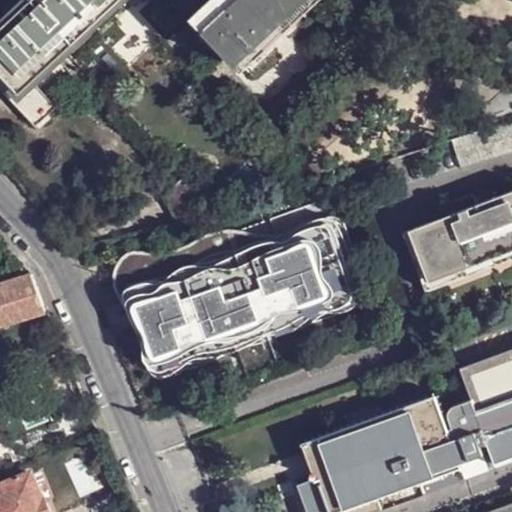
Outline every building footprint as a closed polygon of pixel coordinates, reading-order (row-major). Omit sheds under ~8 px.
[(16,16),(0,30),(0,71),(21,95),(35,83),(67,53),(123,0),(33,0),(27,6),(22,1),(11,11),(16,16)] [(4,0),(3,1),(11,11),(22,1),(23,0),(4,0)] [(132,0),(123,0),(67,53),(71,57),(132,0)] [(242,66),(311,0),(213,0),(196,16),(242,66)] [(321,0),(311,0),(242,66),(246,71),(321,0)] [(0,21),(0,30),(16,16),(11,11),(0,21)] [(189,33),(174,48),(185,60),(200,46),(189,33)] [(35,83),(38,87),(71,57),(67,53),(35,83)] [(21,95),(0,71),(0,87),(37,128),(58,109),(38,87),(35,83),(21,95)] [(511,83),(485,108),(497,121),(511,116),(511,83)] [(511,120),(455,139),(464,163),(511,147),(511,120)] [(295,135),(293,137),(298,142),(292,148),(304,160),(311,152),(295,135)] [(298,142),(293,137),(280,150),(281,151),(282,150),(297,167),(312,153),(311,152),(304,160),(292,148),(298,142)] [(166,201),(187,226),(188,225),(215,217),(185,183),(166,201)] [(511,245),(511,187),(479,202),(476,196),(453,204),(456,211),(418,227),(437,276),(511,245)] [(121,264),(126,278),(132,276),(134,282),(139,296),(180,281),(185,295),(159,305),(165,320),(150,326),(163,362),(214,344),(267,324),(296,314),(359,291),(348,258),(335,223),(284,241),(242,256),(231,227),(227,227),(222,227),(206,232),(208,240),(158,256),(155,246),(133,250),(130,251),(127,252),(124,256),(122,259),(121,261),(121,264)] [(0,281),(0,321),(50,307),(48,303),(45,302),(35,270),(0,281)] [(139,296),(150,326),(165,320),(159,305),(185,295),(180,281),(139,296)] [(453,429),(454,439),(483,429),(488,441),(497,462),(511,456),(511,346),(462,365),(473,396),(453,403),(448,409),(447,414),(453,429)] [(306,444),(317,472),(324,490),(303,498),(307,511),(377,511),(382,510),(376,495),(463,463),(462,461),(485,453),(481,444),(488,441),(483,429),(454,439),(447,421),(437,397),(380,417),(306,444)] [(32,471),(0,485),(0,511),(53,511),(55,510),(51,501),(45,498),(43,498),(32,471)] [(324,490),(317,472),(296,480),(303,498),(324,490)] [(511,511),(511,497),(472,511),(511,511)]
